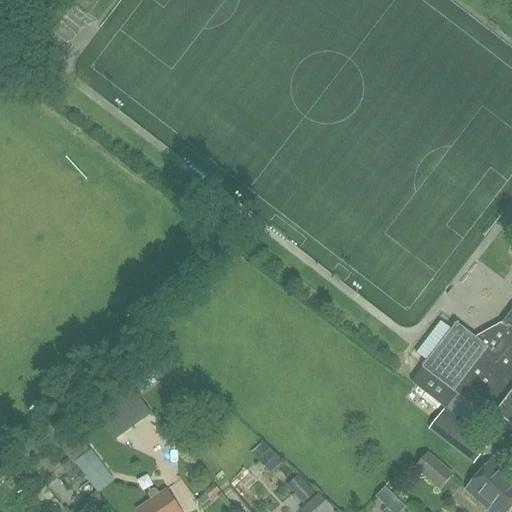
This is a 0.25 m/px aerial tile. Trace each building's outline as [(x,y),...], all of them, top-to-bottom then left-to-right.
[(511,312),(503,324),(507,328),(508,326),(511,328),(494,353),(456,324),(412,382),(446,409),(457,395),(479,411),(484,405),(511,426),(511,312)] [(457,395),(447,408),(468,424),(478,411),(457,395)] [(428,430),(473,465),(489,444),(443,409),(428,430)] [(269,450),(258,460),(269,473),(272,471),(281,462),(269,450)] [(453,475),(427,453),(414,468),(440,491),(453,475)] [(20,471),(33,458),(28,454),(15,466),(20,471)] [(75,462),(98,493),(109,485),(86,454),(75,462)] [(465,491),(489,511),(507,511),(511,507),(511,478),(492,461),(465,491)] [(39,486),(30,475),(23,480),(32,491),(39,486)] [(314,494),(298,477),(287,486),(302,504),(306,500),(314,494)] [(211,500),(220,493),(213,485),(204,493),(211,500)] [(181,511),(166,488),(158,494),(155,490),(146,495),(150,500),(134,510),(135,511),(181,511)] [(299,511),(330,511),(333,509),(319,493),(315,496),(314,494),(306,500),(308,503),(299,511)] [(98,496),(80,511),(89,511),(103,502),(98,496)] [(401,511),(405,508),(393,496),(384,505),(392,511),(401,511)]
